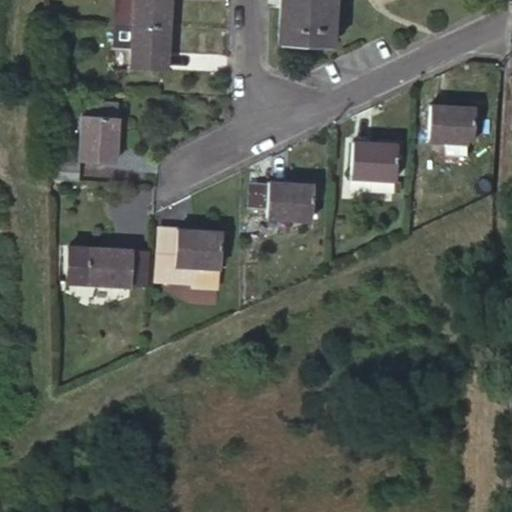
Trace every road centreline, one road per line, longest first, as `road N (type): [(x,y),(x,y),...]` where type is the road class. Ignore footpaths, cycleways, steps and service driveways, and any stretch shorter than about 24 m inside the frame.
road 1 (residential): [(511,17),(252,142)]
road 2 (residential): [(252,142),(250,0)]
